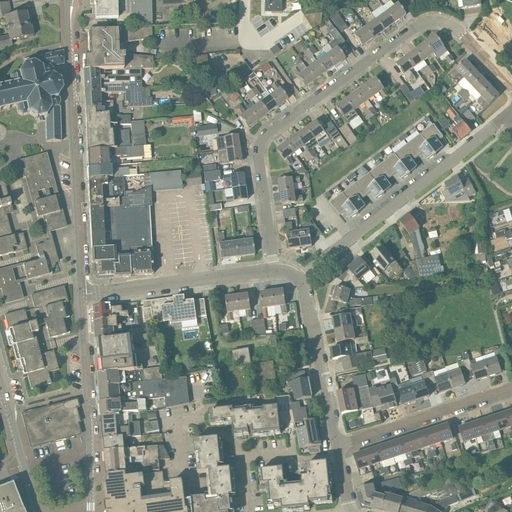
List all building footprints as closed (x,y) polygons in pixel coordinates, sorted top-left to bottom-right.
[(85,17),(85,32),(87,32),(87,33),(105,32),(104,28),(106,28),(106,20),(116,20),(117,27),(132,26),(132,25),(131,0),(94,0),(94,4),(92,4),(93,16),(85,17)] [(151,0),(131,0),(132,25),(152,24),(151,0)] [(264,0),(264,13),(280,13),(280,0),(264,0)] [(411,0),(409,0),(404,4),(410,11),(416,6),(411,0)] [(458,0),(460,9),(481,6),(479,0),(458,0)] [(11,16),(10,9),(8,2),(0,4),(0,17),(4,17),(8,36),(0,37),(0,48),(12,46),(11,41),(33,36),(31,26),(29,27),(26,12),(11,16)] [(386,12),(394,24),(405,16),(397,4),(386,12)] [(383,31),(394,24),(386,12),(375,20),(383,31)] [(341,33),(347,28),(337,14),(330,18),(341,33)] [(372,39),(383,31),(375,20),(364,27),(372,39)] [(489,20),(485,25),(497,38),(501,33),(489,20)] [(98,71),(141,69),(153,69),(153,57),(148,57),(124,55),(118,55),(118,43),(123,43),(152,39),(152,27),(132,28),(132,26),(117,27),(117,31),(106,32),(105,32),(87,33),(88,57),(83,57),(83,72),(98,71)] [(361,47),(372,39),(364,27),(353,35),(361,47)] [(326,55),(334,66),(345,59),(337,48),(344,42),(334,29),(329,32),(328,33),(334,41),(328,45),(322,49),(326,55)] [(426,43),(434,54),(444,47),(436,36),(426,43)] [(424,62),(434,54),(426,43),(416,51),(424,62)] [(273,56),(280,51),(276,46),(269,50),(273,56)] [(307,59),(312,56),(316,53),(312,47),(303,53),(307,59)] [(414,69),(424,62),(416,51),(406,58),(414,69)] [(50,67),(63,64),(63,52),(38,57),(40,66),(34,62),(33,58),(25,59),(23,60),(24,65),(19,73),(18,71),(12,73),(9,77),(11,84),(0,86),(0,110),(16,107),(17,113),(21,116),(29,114),(36,118),(37,123),(45,121),(46,141),(60,141),(59,108),(58,107),(60,102),(59,99),(58,97),(63,89),(61,79),(54,75),(53,69),(50,67)] [(190,70),(208,68),(206,55),(189,58),(190,70)] [(324,73),(334,66),(326,55),(316,62),(324,73)] [(449,65),(454,61),(450,55),(445,58),(449,65)] [(410,72),(414,69),(406,58),(396,65),(409,84),(416,80),(410,72)] [(463,79),(473,69),(465,61),(450,75),(454,79),(459,74),(463,79)] [(324,73),(316,62),(306,69),(314,80),(324,73)] [(263,72),(265,74),(271,69),(267,64),(261,68),(263,72)] [(241,77),(251,70),(247,65),(237,72),(241,77)] [(428,68),(433,74),(437,71),(432,65),(428,68)] [(314,80),(306,69),(301,73),(297,67),(292,71),(304,88),(314,80)] [(428,77),(433,74),(428,68),(424,71),(428,77)] [(129,84),(142,84),(141,69),(98,71),(83,72),(84,82),(99,82),(99,85),(129,84)] [(472,88),(482,78),(473,69),(463,79),(472,88)] [(480,97),(491,88),(482,78),(472,88),(466,93),(461,98),(453,105),(457,109),(470,97),(472,95),(476,100),(480,97)] [(366,86),(374,97),(380,93),(384,99),(389,96),(376,79),(366,86)] [(142,84),(129,84),(99,85),(99,82),(84,82),(85,97),(100,97),(100,93),(125,93),(125,102),(128,102),(128,108),(152,107),(152,98),(144,99),(143,89),(142,89),(142,84)] [(269,96),(277,107),(288,99),(276,83),(271,86),(270,85),(265,89),(270,95),(269,96)] [(410,104),(415,100),(404,85),(399,88),(410,104)] [(368,101),(374,97),(366,86),(356,93),(364,104),(368,110),(373,117),(377,114),(368,101)] [(277,107),(269,96),(264,100),(255,87),(250,90),(255,97),(259,103),(267,114),(277,107)] [(480,97),(476,100),(477,100),(478,99),(483,104),(480,107),(478,109),(481,113),(484,111),(499,97),(491,88),(480,97)] [(235,92),(230,89),(226,94),(230,98),(235,92)] [(461,98),(466,93),(463,89),(457,94),(461,98)] [(246,93),(251,100),(255,97),(250,90),(246,93)] [(354,111),(364,104),(356,93),(346,100),(354,111)] [(85,97),(85,110),(95,110),(95,115),(107,114),(109,125),(114,125),(131,124),(130,123),(130,116),(113,117),(113,101),(107,102),(107,101),(101,101),(100,97),(85,97)] [(354,111),(346,100),(336,108),(344,119),(345,118),(349,124),(358,117),(354,111)] [(267,114),(259,103),(255,106),(249,110),(257,121),(267,114)] [(257,121),(249,110),(245,113),(240,105),(233,110),(247,128),(257,121)] [(460,141),(471,132),(452,108),(446,113),(457,126),(451,131),(460,141)] [(85,110),(86,152),(116,149),(114,125),(109,125),(107,114),(95,115),(95,110),(85,110)] [(369,120),(373,117),(368,110),(364,113),(369,120)] [(472,124),(478,119),(470,110),(465,115),(472,124)] [(444,130),(450,125),(443,116),(437,120),(444,130)] [(195,133),(194,123),(193,117),(168,119),(168,125),(188,122),(189,134),(195,133)] [(307,129),(314,140),(315,140),(319,145),(329,138),(325,133),(317,121),(307,129)] [(132,148),(145,146),(144,122),(130,123),(131,124),(132,148)] [(350,145),(357,141),(346,125),(339,130),(350,145)] [(437,141),(443,137),(434,125),(420,134),(436,155),(443,149),(437,141)] [(205,127),(196,128),(197,137),(207,136),(205,127)] [(304,147),(314,140),(307,129),(296,136),(304,147)] [(118,131),(119,149),(130,148),(128,131),(118,131)] [(341,152),(348,147),(337,131),(330,136),(333,140),(337,146),(341,152)] [(436,155),(420,134),(407,144),(417,157),(422,153),(428,160),(436,155)] [(217,152),(240,149),(238,135),(215,139),(217,152)] [(294,154),(304,147),(296,136),(287,143),(294,154)] [(289,158),(294,154),(287,143),(276,150),(288,167),(293,164),(289,158)] [(411,161),(417,157),(407,144),(395,154),(410,175),(417,168),(411,161)] [(86,152),(87,169),(110,166),(110,160),(113,160),(113,157),(120,156),(120,159),(144,157),(144,159),(151,159),(150,146),(145,146),(132,148),(130,148),(119,149),(116,149),(86,152)] [(240,149),(217,152),(219,165),(242,162),(240,149)] [(309,153),(313,159),(317,156),(313,150),(309,153)] [(309,162),(313,159),(309,153),(304,156),(309,162)] [(402,179),(410,175),(395,154),(382,164),(391,176),(397,172),(402,179)] [(42,236),(68,230),(50,155),(24,161),(42,236)] [(385,181),(391,176),(382,164),(369,174),(385,194),(391,188),(385,181)] [(204,173),(216,171),(215,165),(199,167),(198,167),(198,171),(203,170),(204,173)] [(87,180),(123,177),(137,175),(136,168),(128,168),(113,169),(113,170),(110,170),(110,166),(87,169),(87,180)] [(180,171),(149,174),(150,183),(181,180),(180,171)] [(216,171),(204,173),(204,180),(205,183),(221,181),(219,171),(216,171)] [(187,187),(201,185),(200,173),(185,174),(187,187)] [(231,189),(245,187),(243,174),(222,177),(223,182),(230,181),(231,189)] [(376,199),(385,194),(369,174),(356,183),(365,196),(371,192),(376,199)] [(118,200),(124,198),(124,184),(123,184),(123,177),(87,180),(89,209),(118,208),(118,200)] [(280,193),(294,191),(293,184),(300,183),(299,177),(279,180),(280,193)] [(460,184),(457,178),(445,184),(451,197),(463,190),(467,198),(475,194),(468,180),(460,184)] [(11,205),(9,197),(6,188),(4,180),(0,181),(0,256),(1,256),(8,254),(12,253),(22,250),(27,248),(24,239),(22,233),(12,237),(11,234),(9,225),(6,216),(5,215),(13,212),(11,205)] [(360,200),(365,196),(356,183),(343,193),(359,214),(365,207),(360,200)] [(149,207),(151,206),(150,187),(124,198),(118,200),(118,208),(89,209),(91,266),(94,266),(95,274),(98,274),(99,278),(114,278),(118,278),(118,273),(126,273),(126,278),(130,278),(130,276),(152,275),(152,257),(151,250),(149,207)] [(245,187),(231,189),(232,197),(225,198),(226,203),(247,200),(245,187)] [(294,191),(280,193),(282,205),(303,202),(302,197),(295,198),(294,191)] [(350,219),(359,214),(343,193),(330,203),(339,216),(345,211),(350,219)] [(284,219),(296,217),(295,209),(283,211),(284,219)] [(435,269),(441,268),(438,256),(423,259),(416,231),(419,229),(409,215),(399,222),(410,236),(411,241),(416,261),(421,281),(438,279),(435,269)] [(298,232),(300,248),(312,246),(311,240),(314,240),(322,235),(314,225),(313,226),(310,221),(303,225),(303,231),(298,232)] [(300,248),(298,232),(293,233),(291,223),(285,224),(288,250),(300,248)] [(235,242),(237,257),(254,255),(250,229),(245,229),(246,236),(242,236),(243,241),(235,242)] [(493,234),(495,240),(506,236),(511,235),(510,231),(505,232),(504,230),(493,234)] [(237,257),(235,242),(225,244),(223,232),(217,233),(220,259),(237,257)] [(23,266),(27,281),(52,274),(51,270),(53,269),(56,264),(54,258),(55,257),(51,242),(36,246),(40,261),(25,265),(24,263),(20,264),(21,266),(23,266)] [(397,276),(402,272),(383,248),(372,257),(389,278),(395,274),(397,276)] [(405,251),(395,257),(399,262),(408,257),(405,251)] [(354,288),(364,287),(359,281),(370,272),(360,259),(348,269),(350,271),(343,282),(354,288)] [(415,281),(421,281),(416,261),(410,263),(412,271),(414,277),(415,281)] [(15,284),(10,269),(0,272),(0,287),(3,287),(6,302),(22,298),(17,283),(15,284)] [(410,269),(407,270),(406,273),(407,279),(411,280),(412,280),(414,277),(412,271),(410,269)] [(499,288),(497,282),(489,284),(491,290),(499,288)] [(41,308),(42,309),(45,320),(35,323),(29,325),(25,310),(4,315),(8,330),(5,331),(9,346),(13,345),(17,360),(20,360),(24,374),(27,373),(31,389),(51,383),(48,372),(59,369),(58,365),(54,351),(40,354),(36,339),(38,339),(37,333),(38,333),(36,326),(46,324),(50,339),(70,334),(66,319),(69,318),(69,317),(65,303),(68,302),(64,286),(31,295),(35,309),(41,308)] [(365,307),(373,306),(372,298),(361,299),(361,300),(356,300),(349,298),(351,291),(336,287),(333,301),(355,306),(361,306),(361,307),(365,307)] [(274,308),(280,307),(281,314),(287,314),(284,290),(272,292),(274,308)] [(277,333),(274,308),(272,292),(260,293),(264,319),(258,320),(259,333),(260,337),(266,336),(264,319),(269,318),(271,334),(277,333)] [(237,296),(239,312),(245,311),(246,319),(252,318),(249,295),(237,296)] [(233,313),(239,312),(237,296),(225,298),(228,321),(234,321),(233,313)] [(173,301),(144,304),(144,309),(145,309),(146,321),(150,321),(150,320),(158,319),(158,323),(170,321),(171,324),(197,321),(196,319),(203,319),(203,317),(206,316),(204,299),(185,302),(185,297),(172,298),(173,301)] [(112,319),(111,309),(111,305),(94,306),(96,322),(112,319)] [(97,341),(125,338),(124,331),(122,331),(122,326),(118,326),(118,317),(128,317),(128,313),(122,313),(122,308),(111,309),(112,319),(96,322),(95,322),(97,341)] [(335,331),(353,327),(350,316),(363,314),(362,308),(347,311),(348,316),(333,319),(335,331)] [(350,346),(356,345),(369,342),(368,337),(355,339),(353,327),(335,331),(337,343),(349,340),(350,346)] [(98,362),(135,357),(133,342),(147,341),(146,335),(143,335),(141,336),(135,336),(125,338),(97,341),(99,362),(98,362)] [(356,345),(350,346),(330,350),(332,360),(339,359),(340,365),(342,364),(344,372),(374,365),(372,353),(358,355),(356,345)] [(251,365),(249,349),(232,351),(234,367),(223,370),(227,392),(250,388),(247,366),(249,366),(253,388),(277,384),(273,362),(251,365)] [(375,364),(387,361),(384,349),(372,352),(375,364)] [(483,363),(488,377),(501,373),(498,363),(503,361),(499,350),(493,352),(496,359),(483,363)] [(488,377),(483,363),(476,365),(475,360),(470,362),(467,353),(461,355),(463,360),(463,361),(467,373),(469,378),(474,377),(476,381),(488,377)] [(120,373),(138,371),(143,370),(141,361),(141,357),(135,357),(98,362),(99,376),(120,373)] [(462,375),(467,373),(463,361),(457,363),(460,370),(447,374),(452,389),(465,385),(462,375)] [(162,380),(161,368),(143,370),(145,383),(162,380)] [(99,376),(100,388),(145,383),(143,370),(138,371),(120,373),(99,376)] [(452,389),(447,374),(435,378),(433,371),(427,373),(431,385),(436,384),(440,393),(452,389)] [(373,373),(366,375),(369,381),(375,380),(373,373)] [(426,387),(431,385),(427,373),(420,375),(423,382),(411,386),(416,401),(429,397),(426,387)] [(100,388),(101,403),(121,401),(166,398),(166,409),(189,403),(186,378),(162,380),(145,383),(100,388)] [(416,401),(411,386),(410,383),(398,387),(395,378),(389,380),(392,387),(395,397),(400,395),(403,405),(416,401)] [(292,388),(295,401),(299,400),(312,398),(308,379),(286,383),(287,389),(292,388)] [(342,415),(373,409),(368,387),(338,393),(342,415)] [(397,407),(395,397),(392,387),(376,391),(376,388),(369,390),(373,408),(381,406),(381,407),(383,407),(385,408),(386,410),(397,407)] [(77,399),(21,414),(24,427),(26,426),(31,447),(55,441),(54,439),(78,432),(76,424),(80,423),(76,408),(79,407),(77,399)] [(122,405),(121,401),(120,401),(101,403),(102,416),(111,416),(111,414),(128,413),(138,413),(138,404),(122,405)] [(291,405),(292,410),(294,423),(295,424),(305,422),(309,422),(306,408),(301,409),(299,402),(295,403),(291,404),(291,405)] [(280,434),(279,425),(278,412),(278,408),(253,411),(253,409),(209,411),(210,426),(234,424),(235,434),(248,433),(248,428),(253,428),(254,437),(280,434)] [(279,425),(294,423),(292,410),(278,412),(279,425)] [(102,416),(104,440),(131,438),(141,437),(139,423),(129,424),(128,413),(111,414),(111,416),(102,416)] [(500,432),(511,428),(507,413),(495,417),(500,432)] [(493,434),(500,432),(495,417),(483,421),(492,450),(493,451),(496,450),(493,440),(495,440),(493,434)] [(305,429),(309,448),(321,446),(317,420),(309,422),(305,422),(305,429)] [(492,451),(493,451),(492,450),(483,421),(471,425),(476,440),(482,437),(484,443),(485,443),(487,448),(490,447),(492,451)] [(436,429),(441,444),(453,440),(448,425),(436,429)] [(458,429),(463,444),(476,440),(471,425),(458,429)] [(299,449),(309,448),(305,429),(296,430),(299,449)] [(434,446),(441,444),(436,429),(424,433),(429,448),(431,453),(432,458),(437,457),(435,451),(436,451),(434,446)] [(413,437),(418,451),(421,450),(429,448),(424,433),(413,437)] [(411,459),(419,456),(418,451),(413,437),(401,441),(409,466),(412,465),(411,460),(411,459)] [(105,452),(157,447),(135,449),(135,443),(131,443),(131,438),(104,440),(105,452)] [(192,499),(192,511),(228,511),(229,511),(233,511),(232,497),(235,496),(233,469),(224,470),(221,438),(194,441),(198,473),(207,473),(209,494),(206,494),(206,497),(192,499)] [(406,467),(409,466),(401,441),(389,444),(395,464),(396,464),(404,461),(406,467)] [(377,448),(381,463),(383,468),(385,474),(389,473),(387,467),(395,464),(389,444),(377,448)] [(452,452),(459,450),(457,444),(451,446),(452,452)] [(143,473),(160,472),(159,461),(157,447),(105,452),(107,476),(126,474),(132,474),(133,463),(142,462),(143,473)] [(157,447),(159,461),(170,460),(164,447),(157,447)] [(370,466),(381,463),(377,448),(365,452),(370,466)] [(358,470),(370,466),(365,452),(353,456),(358,470)] [(266,485),(267,490),(268,508),(283,507),(283,511),(310,510),(309,505),(332,503),(331,484),(332,484),(330,463),(306,465),(307,477),(302,478),(303,483),(284,485),(283,469),(260,471),(261,485),(266,485)] [(362,483),(374,479),(372,473),(360,477),(362,483)] [(163,474),(126,479),(126,474),(107,476),(108,480),(109,491),(106,492),(107,503),(105,504),(106,511),(192,511),(192,499),(190,481),(164,485),(163,474)] [(440,502),(464,493),(460,483),(454,482),(450,476),(423,489),(404,497),(403,500),(399,511),(428,511),(431,508),(421,505),(422,504),(419,499),(437,492),(440,502)] [(381,511),(388,511),(393,497),(397,491),(401,490),(399,479),(358,490),(361,503),(361,505),(366,508),(381,511)] [(406,493),(403,495),(404,497),(423,489),(420,483),(405,490),(406,493)] [(24,511),(13,484),(0,489),(0,511),(24,511)] [(431,508),(428,511),(438,511),(459,503),(476,496),(473,489),(464,493),(440,502),(436,504),(433,506),(431,508)] [(399,511),(403,500),(393,497),(388,511),(399,511)]
